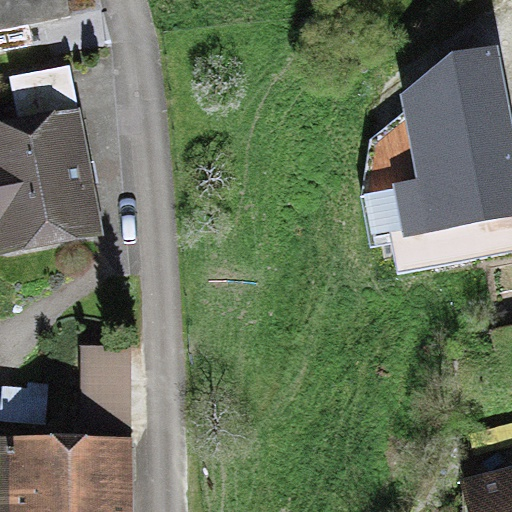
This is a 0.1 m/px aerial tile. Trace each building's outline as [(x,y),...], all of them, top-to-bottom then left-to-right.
[(0,0),(0,28),(70,15),(67,0),(0,0)] [(511,212),(511,176),(489,67),(454,74),(411,110),(435,228),(511,212)] [(22,131),(0,135),(0,215),(2,216),(8,247),(92,231),(63,73),(13,82),(22,131)] [(6,456),(0,456),(0,511),(105,511),(106,488),(132,488),(133,450),(128,450),(129,348),(81,348),(80,449),(6,449),(6,456)] [(511,511),(511,481),(475,491),(480,511),(511,511)]
